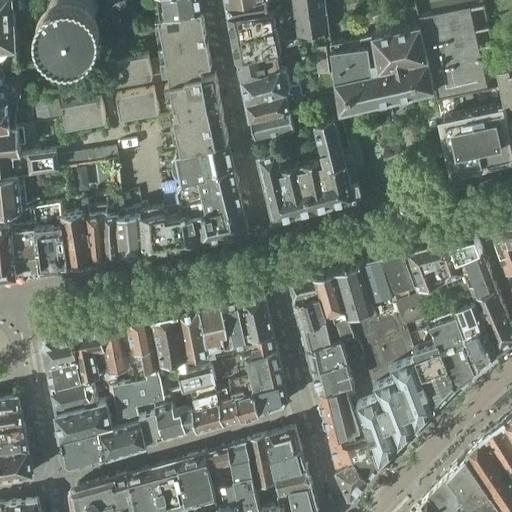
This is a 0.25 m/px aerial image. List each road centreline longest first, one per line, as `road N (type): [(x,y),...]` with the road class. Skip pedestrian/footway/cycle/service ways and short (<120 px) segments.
road 1 (residential): [(51,478),(307,406)]
road 2 (residential): [(511,170),(263,236)]
road 3 (residential): [(21,300),(49,307),(269,262)]
road 4 (residential): [(263,236),(52,282),(21,300)]
road 5 (residential): [(269,262),(511,196)]
road 6 (residential): [(217,0),(263,236)]
road 7 (residential): [(511,374),(371,511)]
road 8 (residential): [(21,300),(51,478)]
road 9 (residential): [(307,406),(269,262)]
